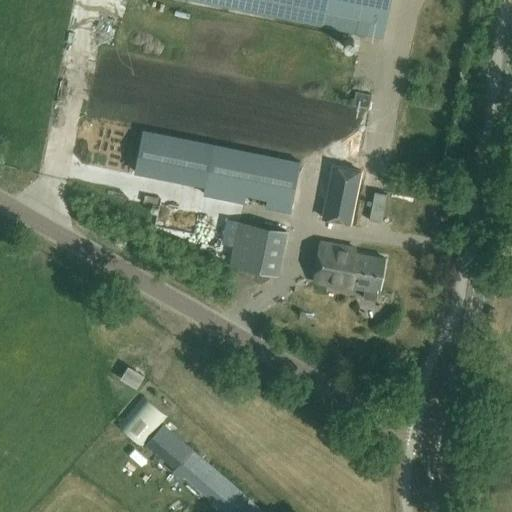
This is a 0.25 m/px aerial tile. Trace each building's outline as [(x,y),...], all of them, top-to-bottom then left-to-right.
[(281,0),(370,18),(367,33),(383,36),(390,0),(281,0)] [(84,77),(93,78),(92,96),(103,97),(105,53),(86,52),(84,77)] [(249,132),(335,150),(341,123),(242,102),(239,116),(252,119),(249,132)] [(300,162),(214,144),(204,195),(243,203),(245,195),(267,199),(265,208),(290,213),(300,162)] [(363,175),(332,170),(323,221),(354,227),(363,175)] [(238,226),(240,263),(286,261),(284,221),(262,222),(262,225),(238,226)] [(214,227),(211,241),(224,244),(227,230),(214,227)] [(380,288),(385,258),(357,253),(358,249),(320,243),(313,281),(351,287),(352,283),(380,288)] [(137,388),(144,375),(128,366),(120,378),(137,388)] [(139,437),(219,508),(222,505),(229,511),(257,511),(242,499),(244,496),(156,418),(139,437)]
